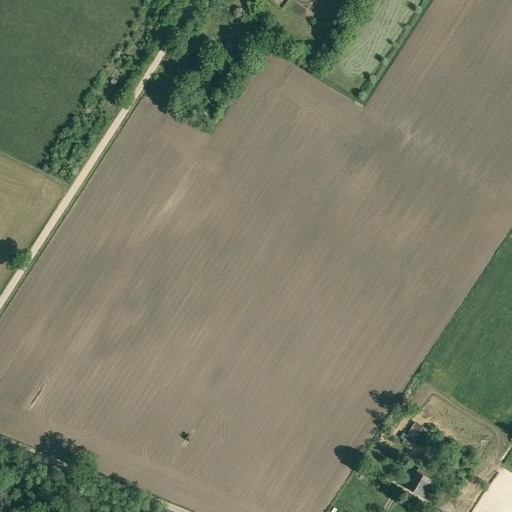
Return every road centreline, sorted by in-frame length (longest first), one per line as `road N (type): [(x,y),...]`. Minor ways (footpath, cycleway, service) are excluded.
road 1 (track): [(0,302),(197,0)]
road 2 (track): [(179,511),(0,438)]
